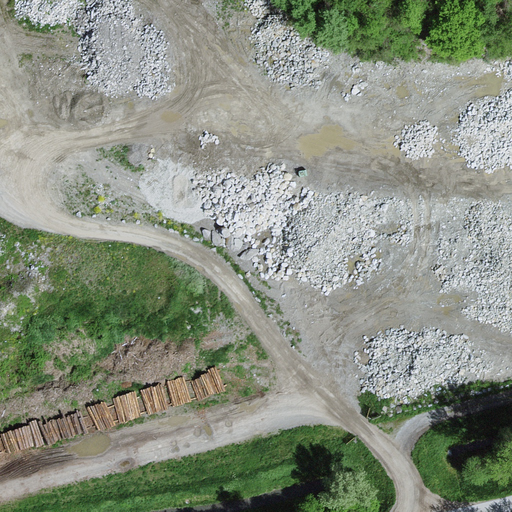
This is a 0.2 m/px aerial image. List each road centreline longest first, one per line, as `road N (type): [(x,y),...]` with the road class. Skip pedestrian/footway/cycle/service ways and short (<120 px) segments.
road 1 (track): [(424,511),(368,434),(321,391),(0,479)]
road 2 (track): [(0,193),(10,204),(199,246),(278,330)]
road 3 (track): [(511,391),(400,431),(384,456)]
